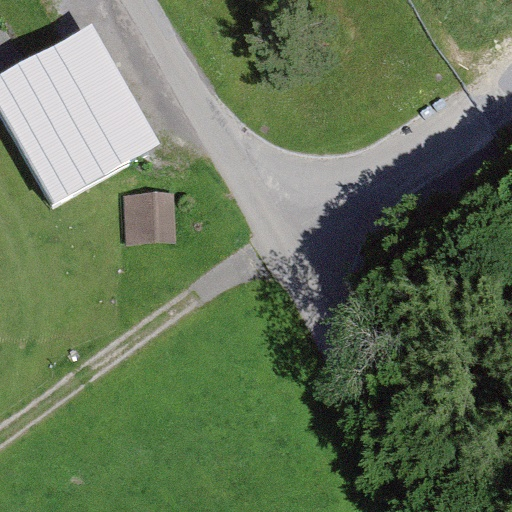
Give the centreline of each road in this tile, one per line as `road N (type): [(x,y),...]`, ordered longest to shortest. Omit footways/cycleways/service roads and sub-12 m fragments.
road 1 (residential): [(145,0),(284,238),(427,511)]
road 2 (unknown): [(0,444),(284,238)]
road 3 (track): [(284,238),(511,97)]
